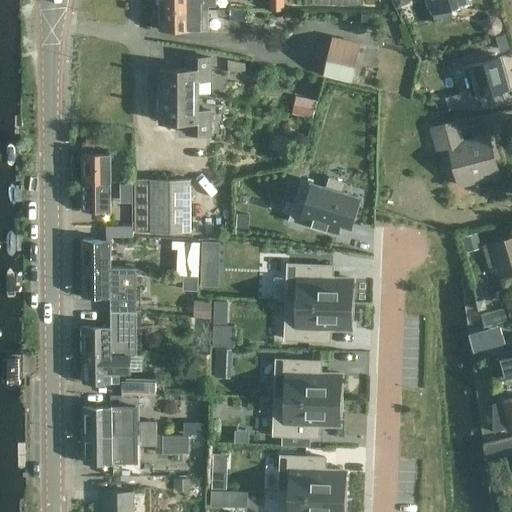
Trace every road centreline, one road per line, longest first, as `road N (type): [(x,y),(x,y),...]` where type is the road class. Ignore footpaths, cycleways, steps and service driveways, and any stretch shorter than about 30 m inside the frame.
road 1 (tertiary): [(53,0),(56,511)]
road 2 (residential): [(382,511),(392,230)]
